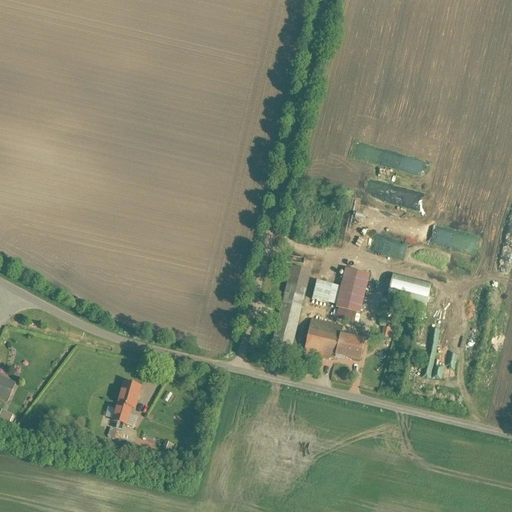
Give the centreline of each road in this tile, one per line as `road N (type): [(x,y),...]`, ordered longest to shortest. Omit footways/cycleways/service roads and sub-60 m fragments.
road 1 (unclassified): [(511,436),(118,341),(0,288)]
road 2 (track): [(233,370),(322,0)]
